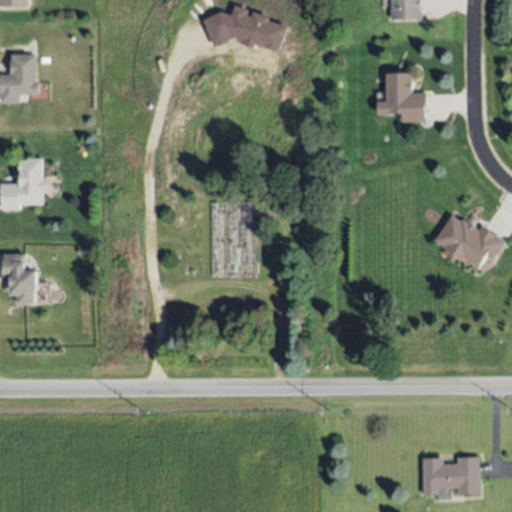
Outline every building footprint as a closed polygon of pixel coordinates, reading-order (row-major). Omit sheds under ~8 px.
[(391,19),(391,0),(422,0),(422,19),(391,19)] [(279,54),(288,26),(253,15),(249,16),(247,10),(235,6),(232,15),(223,13),(204,20),(215,48),(237,40),(244,42),(246,46),(253,48),(258,47),(279,54)] [(37,55),(37,81),(40,81),(40,94),(21,94),(21,103),(1,103),(1,75),(11,75),(11,55),(37,55)] [(386,73),(411,72),(411,94),(428,93),(429,112),(426,112),(426,122),(403,122),(403,115),(378,115),(378,102),(387,102),(386,73)] [(44,158),(44,179),(48,178),(48,191),(43,191),(44,202),(21,203),(21,209),(3,209),(2,184),(20,183),(19,160),(29,160),(29,158),(44,158)] [(479,268),(466,260),(464,263),(442,249),(444,245),(436,240),(452,215),(461,221),(463,219),(479,229),(483,224),(498,234),(497,236),(506,242),(495,259),(487,255),(479,268)] [(29,253),(31,273),(38,272),(41,303),(22,305),(21,294),(14,295),(12,279),(6,279),(4,255),(29,253)] [(421,459),(442,458),(442,463),(455,462),(455,458),(478,455),(479,492),(423,493),(421,459)]
